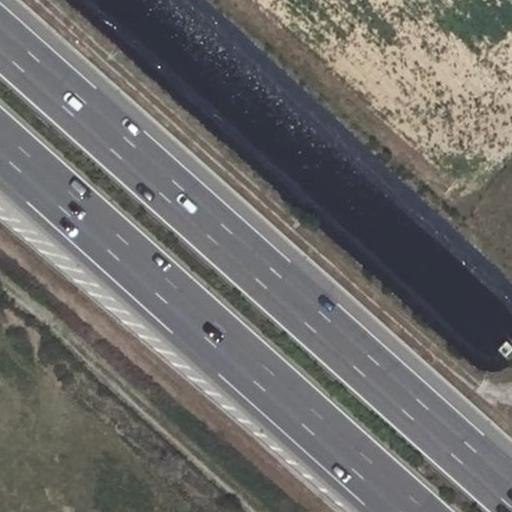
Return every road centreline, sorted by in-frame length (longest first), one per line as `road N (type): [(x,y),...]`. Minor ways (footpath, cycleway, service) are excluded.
road 1 (motorway): [(511,500),(0,44)]
road 2 (track): [(47,0),(511,415)]
road 3 (motorway): [(0,142),(411,511)]
road 4 (track): [(0,283),(254,511)]
